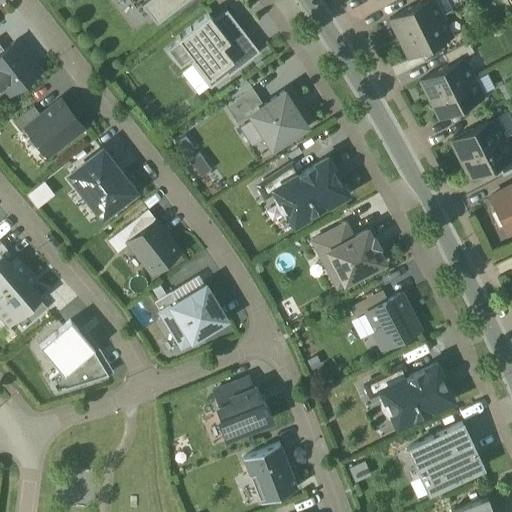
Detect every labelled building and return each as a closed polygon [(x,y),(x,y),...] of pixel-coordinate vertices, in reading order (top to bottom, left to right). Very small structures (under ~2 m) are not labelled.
[(140,2),(142,0),(127,0),(134,9),(141,3),(140,2)] [(142,0),(140,2),(141,3),(145,1),(156,16),(176,0),(181,0),(182,1),(183,0),(142,0)] [(145,1),(141,3),(155,22),(182,1),(181,0),(176,0),(156,16),(145,1)] [(389,18),(399,38),(442,16),(440,14),(433,0),(425,0),(421,2),(389,18)] [(433,0),(440,14),(451,9),(446,0),(433,0)] [(226,9),(212,20),(228,41),(221,46),(232,60),(208,79),(193,60),(192,60),(190,62),(209,87),(226,74),(228,76),(259,51),(241,28),(238,31),(224,13),(227,11),(226,9)] [(241,28),(227,11),(224,13),(238,31),(241,28)] [(191,58),(192,60),(193,60),(208,79),(232,60),(221,46),(228,41),(212,20),(208,14),(176,38),(192,58),(191,58)] [(442,16),(399,38),(409,58),(451,36),(442,16)] [(0,87),(3,85),(10,94),(39,72),(15,41),(3,50),(0,52),(0,87)] [(443,54),(448,65),(462,58),(473,52),(468,42),(443,54)] [(419,79),(429,99),(472,77),(462,58),(448,65),(419,79)] [(485,70),(472,77),(481,95),(494,88),(485,70)] [(472,77),(429,99),(439,119),(482,97),(481,95),(472,77)] [(249,113),(263,105),(252,88),(226,107),(236,122),(249,113)] [(305,125),(283,91),(263,105),(249,113),(271,147),(305,125)] [(25,128),(46,155),(82,126),(61,100),(41,116),(25,128)] [(13,122),(20,132),(25,128),(41,116),(33,106),(13,122)] [(511,120),(507,111),(493,118),(503,138),(511,133),(511,120)] [(450,140),(460,160),(503,138),(493,118),(450,140)] [(511,155),(503,138),(460,160),(470,179),(500,164),(511,158),(511,155)] [(69,175),(101,216),(133,191),(101,150),(69,175)] [(293,222),(293,223),(294,222),(308,214),(309,214),(324,205),(324,204),(344,193),(345,192),(345,191),(338,180),(333,170),(332,170),(326,159),(325,158),(324,158),(314,165),(314,164),(298,174),(274,189),(274,190),(293,221),(293,222)] [(511,158),(500,164),(506,175),(511,171),(511,158)] [(258,185),(264,196),(274,190),(274,189),(298,174),(291,163),(258,185)] [(501,220),(507,232),(511,229),(511,185),(490,196),(496,209),(491,211),(497,222),(501,220)] [(123,229),(130,238),(155,219),(147,210),(123,229)] [(128,243),(151,273),(180,251),(155,219),(130,238),(126,241),(128,243)] [(312,239),(320,254),(327,250),(352,237),(344,223),(312,239)] [(108,240),(116,251),(128,243),(126,241),(130,238),(123,229),(108,240)] [(352,237),(327,250),(336,268),(344,282),(382,261),(375,247),(377,246),(372,237),(370,238),(366,230),(352,237)] [(329,271),(336,268),(327,250),(320,254),(329,271)] [(0,292),(27,270),(19,261),(11,268),(0,254),(0,292)] [(336,268),(329,271),(336,285),(344,282),(336,268)] [(34,279),(27,270),(0,292),(0,315),(8,325),(15,320),(39,299),(29,288),(27,290),(24,287),(27,285),(34,279)] [(171,291),(177,301),(204,285),(198,275),(171,291)] [(177,301),(170,305),(191,339),(225,319),(204,284),(204,285),(177,301)] [(350,306),(356,316),(366,310),(387,299),(381,289),(350,306)] [(153,301),(160,311),(170,305),(177,301),(171,291),(170,291),(153,301)] [(366,310),(377,331),(385,346),(418,329),(399,293),(387,299),(366,310)] [(46,308),(39,299),(15,320),(22,328),(46,308)] [(180,346),(191,339),(170,305),(160,311),(180,346)] [(69,319),(39,345),(58,368),(63,374),(92,349),(94,348),(69,319)] [(380,348),(385,346),(377,331),(372,333),(380,348)] [(108,374),(92,349),(63,374),(58,368),(48,376),(56,390),(108,374)] [(380,390),(397,425),(451,400),(434,363),(405,377),(380,389),(380,390)] [(364,383),(370,395),(380,390),(380,389),(405,377),(400,366),(364,383)] [(230,397),(252,388),(247,377),(214,390),(221,407),(233,402),(230,397)] [(225,436),(270,419),(263,402),(261,403),(254,387),(252,388),(230,397),(233,402),(221,407),(218,408),(222,418),(218,419),(225,436)] [(449,452),(471,442),(461,421),(430,435),(437,449),(446,444),(449,452)] [(406,446),(418,472),(431,467),(440,486),(482,467),(471,442),(449,452),(446,444),(437,449),(430,435),(406,446)] [(242,456),(260,501),(296,486),(279,441),(242,456)] [(427,492),(440,486),(431,467),(418,472),(427,492)] [(492,511),(486,496),(450,510),(450,511),(492,511)]
